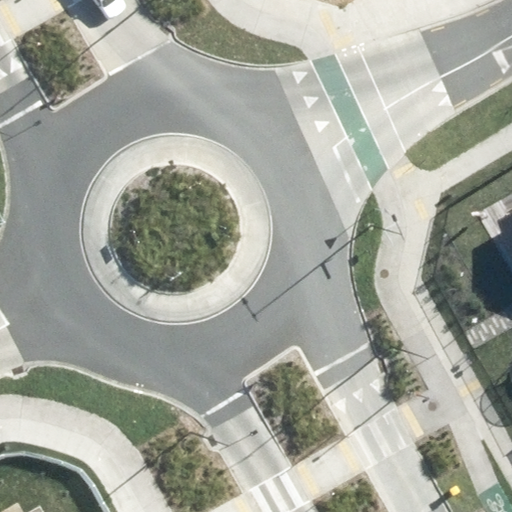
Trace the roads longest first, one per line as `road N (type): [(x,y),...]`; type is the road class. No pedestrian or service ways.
road 1 (secondary): [(302,278),(433,511)]
road 2 (tertiary): [(511,31),(298,167)]
road 3 (secondary): [(49,200),(63,161),(89,129),(123,106),(162,95),(203,96)]
road 4 (secondary): [(211,354),(174,358),(104,335),(57,278)]
road 5 (secondary): [(295,511),(211,354)]
road 6 (secondary): [(49,200),(0,55)]
road 7 (secondary): [(107,0),(122,28),(203,96)]
road 8 (secondary): [(203,96),(242,109),(275,134),(298,167)]
road 9 (secondary): [(302,278),(249,339),(211,354)]
